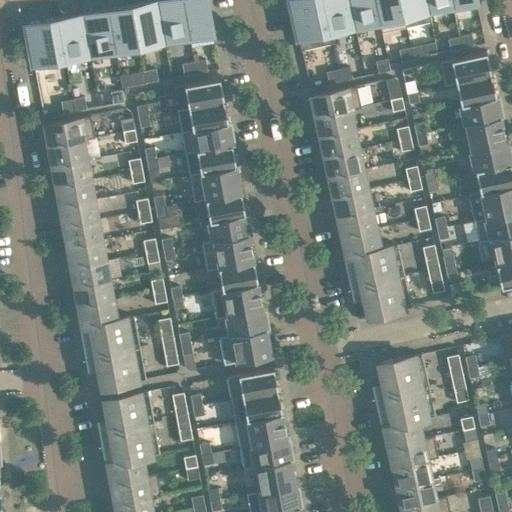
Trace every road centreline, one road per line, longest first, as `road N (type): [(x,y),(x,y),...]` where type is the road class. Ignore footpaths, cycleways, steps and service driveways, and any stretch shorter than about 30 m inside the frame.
road 1 (residential): [(317,351),(246,0)]
road 2 (residential): [(47,377),(0,40)]
road 3 (residential): [(317,351),(511,309)]
road 4 (residential): [(349,511),(317,351)]
road 5 (residential): [(61,511),(47,377)]
